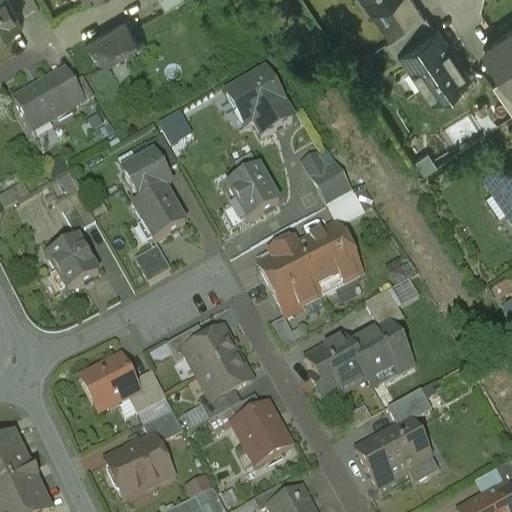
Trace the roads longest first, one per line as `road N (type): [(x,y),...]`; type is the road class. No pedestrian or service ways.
road 1 (residential): [(22,372),(219,266),(356,511)]
road 2 (residential): [(22,372),(85,511)]
